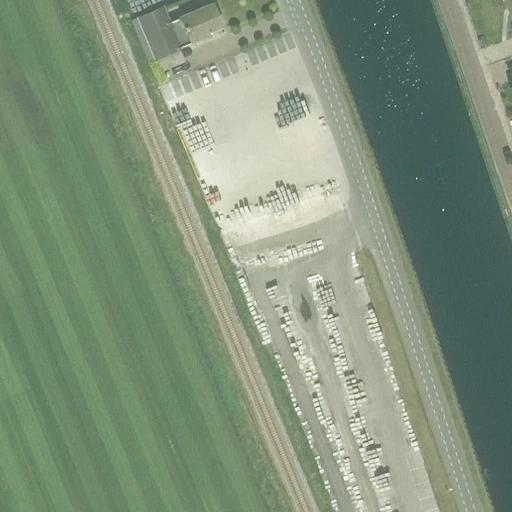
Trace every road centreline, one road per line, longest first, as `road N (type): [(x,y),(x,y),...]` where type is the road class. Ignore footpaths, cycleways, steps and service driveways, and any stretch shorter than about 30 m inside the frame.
road 1 (unclassified): [(471,511),(292,0)]
road 2 (residential): [(511,185),(446,0)]
